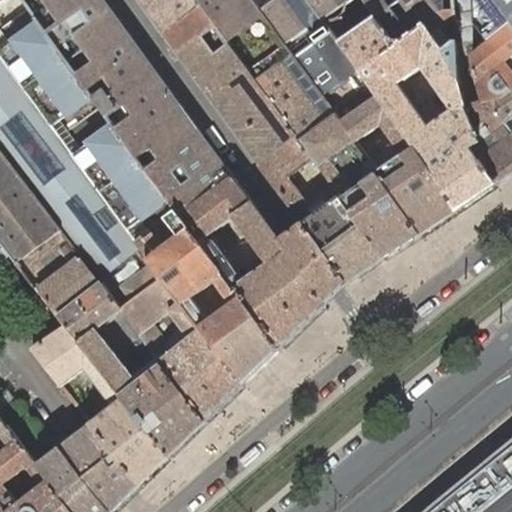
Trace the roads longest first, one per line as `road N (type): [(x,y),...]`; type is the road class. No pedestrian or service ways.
road 1 (residential): [(128,0),(371,338)]
road 2 (secondary): [(511,341),(305,511)]
road 3 (residential): [(169,511),(371,338)]
road 4 (secondary): [(363,511),(511,386)]
road 5 (residential): [(371,338),(511,227)]
